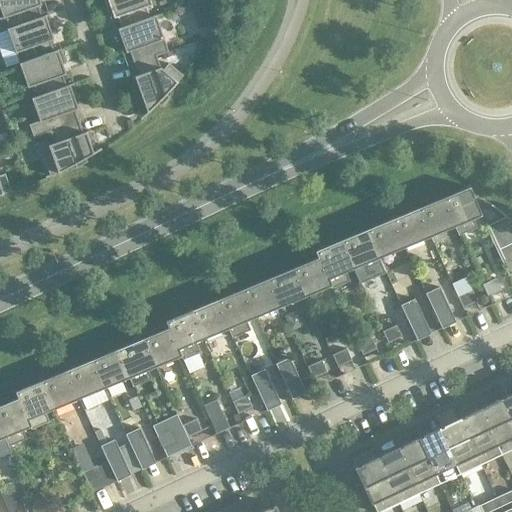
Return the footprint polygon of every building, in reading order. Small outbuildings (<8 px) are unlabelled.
[(0,0),(0,9),(2,16),(0,17),(0,30),(7,28),(12,26),(13,27),(42,17),(41,16),(38,5),(41,4),(39,0),(0,0)] [(152,4),(150,0),(103,0),(107,9),(110,8),(114,18),(117,16),(121,27),(121,28),(150,18),(150,17),(146,6),(152,4)] [(48,14),(41,16),(42,17),(13,27),(12,26),(7,28),(15,52),(21,50),(25,61),(25,62),(54,52),(54,51),(50,40),(53,39),(50,29),(53,28),(48,14)] [(168,52),(155,15),(150,17),(150,18),(121,28),(121,27),(114,29),(119,44),(122,43),(126,52),(129,51),(133,63),(156,55),(156,56),(168,52)] [(60,48),(54,51),(54,52),(25,62),(25,61),(19,63),(27,87),(33,85),(37,96),(37,97),(66,86),(66,85),(62,75),(65,74),(62,64),(65,63),(60,48)] [(156,55),(133,63),(138,75),(131,77),(138,99),(142,97),(147,111),(140,117),(141,118),(150,110),(158,103),(159,104),(159,105),(160,106),(168,97),(168,96),(167,96),(166,94),(176,83),(185,72),(184,71),(182,74),(168,63),(163,69),(160,67),(156,56),(156,55)] [(73,83),(66,85),(66,86),(37,97),(37,96),(31,98),(39,120),(29,124),(33,137),(49,131),(78,121),(74,109),(78,108),(74,99),(78,97),(73,83)] [(83,133),(78,121),(49,131),(53,143),(48,145),(52,155),(44,158),(49,175),(46,176),(47,178),(55,174),(64,169),(75,164),(76,166),(76,167),(87,161),(86,160),(85,158),(93,154),(101,148),(100,147),(93,152),(91,145),(94,144),(89,130),(83,133)] [(7,133),(0,135),(0,148),(11,144),(7,133)] [(0,194),(14,190),(14,188),(10,189),(5,173),(0,174),(0,194)] [(455,195),(444,199),(455,226),(459,235),(477,228),(473,218),(481,215),(473,196),(470,195),(466,195),(461,195),(459,195),(456,195),(455,195)] [(455,226),(444,199),(419,210),(430,236),(455,226)] [(430,236),(419,210),(393,221),(404,247),(430,236)] [(511,222),(511,221),(506,217),(486,226),(508,275),(511,273),(511,222)] [(404,247),(393,221),(368,231),(379,257),(404,247)] [(379,257),(368,231),(342,242),(353,268),(379,257)] [(353,268),(342,242),(316,253),(319,259),(320,259),(328,279),(327,279),(330,286),(349,278),(346,271),(353,268)] [(320,259),(319,259),(294,270),(305,296),(330,286),(327,279),(328,279),(320,259)] [(305,296),(294,270),(269,280),(280,307),(305,296)] [(488,296),(501,290),(496,279),(483,285),(488,296)] [(280,307),(269,280),(243,291),(254,317),(280,307)] [(425,293),(438,319),(442,328),(456,322),(439,287),(425,293)] [(254,317),(243,291),(218,302),(229,328),(228,328),(232,338),(251,330),(247,320),(254,317)] [(463,308),(476,301),(471,291),(458,297),(463,308)] [(400,305),(413,331),(417,340),(431,333),(414,298),(400,305)] [(229,328),(218,302),(192,312),(203,338),(228,328),(229,328)] [(192,312),(166,323),(169,330),(169,329),(178,349),(181,355),(180,356),(182,360),(200,353),(195,342),(203,338),(192,312)] [(388,343),(402,336),(397,326),(383,332),(388,343)] [(169,329),(169,330),(144,340),(155,366),(180,356),(181,355),(178,349),(169,329)] [(363,355),(376,348),(371,338),(358,344),(363,355)] [(155,366),(144,340),(119,351),(129,377),(133,387),(151,379),(147,369),(155,366)] [(315,341),(299,349),(313,378),(329,370),(315,341)] [(338,366),(351,360),(346,349),(333,356),(338,366)] [(129,377),(119,351),(93,361),(104,387),(129,377)] [(275,364),(288,390),(292,398),(305,392),(289,357),(275,364)] [(104,387),(93,361),(68,372),(78,398),(104,387)] [(250,375),(263,402),(267,410),(281,404),(264,369),(250,375)] [(78,398),(68,372),(42,382),(53,409),(78,398)] [(53,409),(42,382),(16,393),(19,400),(28,419),(27,420),(30,426),(48,418),(46,412),(53,409)] [(511,393),(509,395),(509,396),(502,399),(501,398),(500,399),(511,423),(511,393)] [(238,413),(251,407),(246,396),(233,403),(238,413)] [(511,423),(500,399),(488,405),(488,406),(481,409),(481,408),(480,408),(497,445),(511,438),(511,423)] [(19,400),(0,407),(0,424),(5,437),(4,437),(8,446),(27,439),(23,429),(30,426),(27,420),(28,419),(19,400)] [(212,425),(226,419),(221,408),(207,414),(212,425)] [(497,445),(480,408),(467,414),(468,415),(461,419),(460,418),(459,418),(481,464),(481,463),(501,454),(501,455),(502,454),(497,445)] [(237,414),(233,416),(236,424),(241,421),(237,414)] [(481,464),(459,418),(447,424),(447,425),(440,428),(439,427),(438,428),(456,465),(455,465),(460,474),(460,473),(480,464),(480,465),(481,464)] [(188,437),(201,430),(196,420),(183,426),(188,437)] [(125,434),(138,460),(142,469),(155,462),(139,427),(125,434)] [(456,465),(438,428),(426,434),(427,435),(419,438),(419,437),(418,438),(435,474),(455,465),(456,465)] [(163,448),(176,442),(171,431),(158,438),(163,448)] [(435,474),(418,438),(405,443),(406,444),(399,448),(398,447),(397,447),(419,493),(439,483),(439,484),(440,484),(435,474)] [(100,446),(113,472),(117,481),(130,474),(114,439),(100,446)] [(419,493),(397,447),(385,453),(385,454),(378,457),(378,456),(376,457),(398,503),(398,502),(418,493),(418,494),(419,493)] [(398,503),(376,457),(357,466),(361,475),(358,476),(375,511),(377,511),(378,511),(397,503),(398,503)] [(88,484),(101,477),(96,466),(83,473),(88,484)] [(62,495),(76,489),(71,478),(57,485),(62,495)] [(0,493),(9,511),(26,511),(14,486),(0,493)] [(511,489),(496,497),(500,506),(511,500),(511,495),(510,491),(511,490),(511,489)] [(37,507),(51,501),(46,490),(32,496),(37,507)] [(488,511),(500,506),(496,497),(479,505),(480,506),(483,504),(486,511),(488,511)]
